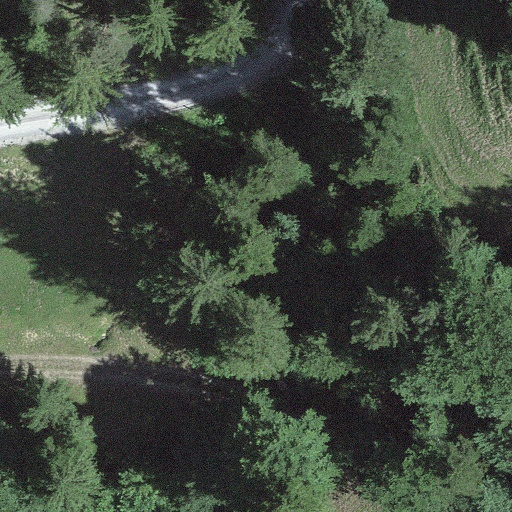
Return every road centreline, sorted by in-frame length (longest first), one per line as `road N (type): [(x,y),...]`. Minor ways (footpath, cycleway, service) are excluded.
road 1 (track): [(486,511),(227,389),(125,370),(0,367)]
road 2 (track): [(0,125),(163,98),(220,77),(254,53),(290,0)]
